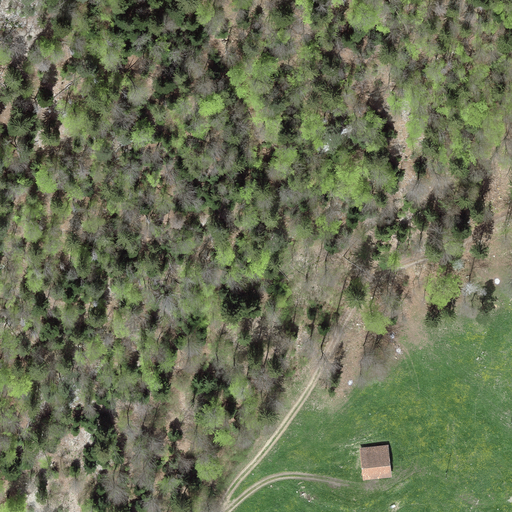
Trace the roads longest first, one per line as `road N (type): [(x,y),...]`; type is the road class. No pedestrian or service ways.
road 1 (track): [(511,211),(455,246),(388,272),(358,298),(297,412),(217,511)]
road 2 (track): [(222,511),(256,487),(297,474),(373,483)]
